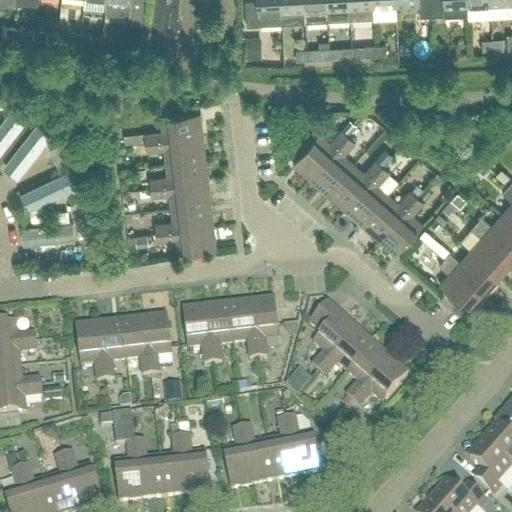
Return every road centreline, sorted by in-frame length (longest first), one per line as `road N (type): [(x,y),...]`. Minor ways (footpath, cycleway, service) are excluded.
road 1 (residential): [(9,292),(295,259)]
road 2 (residential): [(487,382),(345,264),(295,259)]
road 3 (residential): [(295,259),(258,220),(248,196),(233,85)]
road 4 (unclassified): [(374,511),(487,382)]
